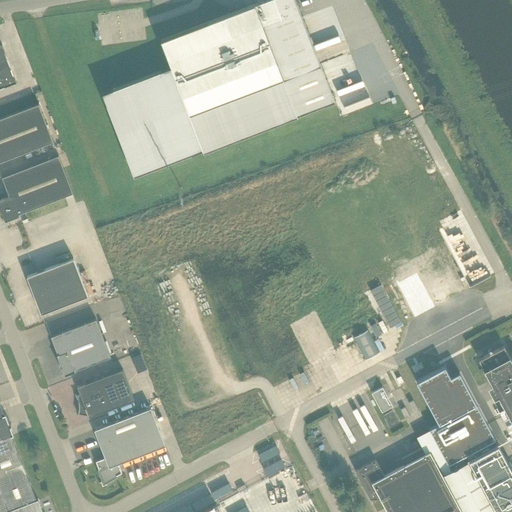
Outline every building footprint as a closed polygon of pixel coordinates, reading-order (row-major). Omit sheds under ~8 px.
[(204,152),(335,101),(295,0),(265,0),(161,40),(171,67),(103,93),(134,175),(203,149),(204,152)] [(0,88),(17,82),(2,43),(0,43),(0,88)] [(0,161),(53,141),(38,104),(0,118),(0,161)] [(0,209),(1,211),(5,221),(19,215),(19,213),(73,192),(58,155),(2,177),(10,196),(0,199),(0,209)] [(73,258),(27,276),(41,313),(88,295),(73,258)] [(58,354),(57,354),(60,362),(59,365),(62,366),(65,375),(75,371),(75,370),(110,356),(96,319),(51,336),(58,354)] [(379,352),(368,330),(354,338),(365,359),(379,352)] [(511,360),(504,345),(478,359),(492,384),(490,385),(495,395),(497,394),(511,421),(511,360)] [(445,367),(417,382),(439,425),(430,430),(449,465),(496,440),(460,372),(451,377),(445,367)] [(79,414),(78,412),(87,411),(89,417),(135,399),(123,368),(77,386),(80,394),(76,395),(76,394),(75,395),(76,396),(77,398),(77,399),(78,402),(78,403),(78,405),(78,407),(78,409),(78,411),(78,414),(79,414)] [(372,393),(382,412),(393,406),(383,387),(372,393)] [(413,400),(409,402),(414,413),(419,411),(413,400)] [(5,414),(4,414),(0,402),(0,455),(17,449),(12,435),(13,435),(10,426),(11,424),(9,422),(5,414)] [(165,445),(151,407),(94,429),(105,457),(96,461),(104,482),(122,472),(118,463),(165,445)] [(405,407),(400,409),(405,418),(410,416),(405,407)] [(392,410),(384,415),(390,427),(398,422),(392,410)] [(365,443),(377,438),(366,411),(340,420),(350,446),(364,441),(365,443)] [(511,511),(511,470),(498,445),(469,460),(496,511),(511,511)] [(454,511),(461,509),(443,474),(430,450),(424,454),(421,448),(401,458),(404,464),(383,475),(375,460),(354,471),(369,499),(380,498),(387,511),(454,511)] [(36,499),(22,462),(17,449),(0,455),(0,511),(37,511),(43,510),(38,498),(36,499)] [(496,511),(469,460),(443,474),(461,509),(462,511),(496,511)]
